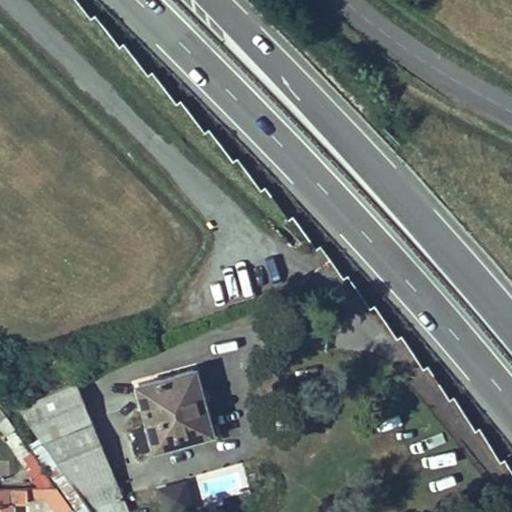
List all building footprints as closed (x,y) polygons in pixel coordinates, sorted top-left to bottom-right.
[(209,430),(192,368),(137,383),(153,445),(209,430)] [(91,511),(116,511),(111,498),(121,494),(75,382),(18,404),(40,437),(91,511)] [(46,485),(54,485),(38,461),(27,469),(39,486),(46,485)] [(168,511),(192,506),(185,481),(160,488),(166,511),(168,511)] [(39,486),(27,487),(27,496),(45,495),(46,485),(39,486)] [(45,495),(54,507),(57,511),(63,511),(73,505),(58,485),(54,485),(46,485),(45,495)] [(0,501),(12,501),(27,501),(27,496),(27,487),(12,487),(0,487),(0,501)] [(118,511),(126,509),(121,494),(111,498),(116,511),(118,511)] [(12,501),(0,501),(0,511),(12,511),(12,501)]
